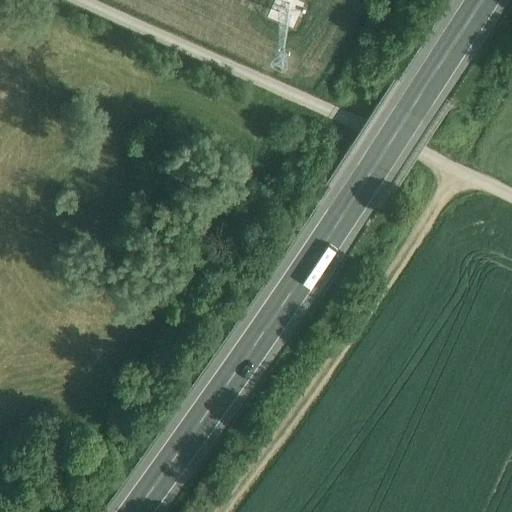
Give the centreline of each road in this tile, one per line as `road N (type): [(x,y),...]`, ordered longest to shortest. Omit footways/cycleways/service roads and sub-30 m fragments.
road 1 (primary): [(478,0),(276,312),(131,511)]
road 2 (unclassified): [(511,197),(78,0)]
road 3 (track): [(216,511),(464,175)]
